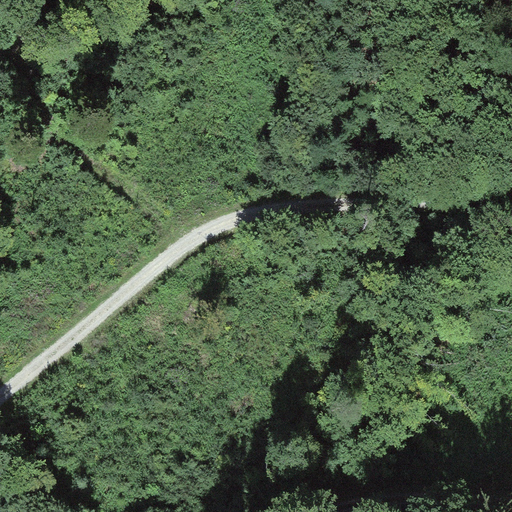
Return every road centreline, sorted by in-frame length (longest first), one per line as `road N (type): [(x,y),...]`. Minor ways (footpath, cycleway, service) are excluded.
road 1 (track): [(511,185),(327,206),(250,230),(78,344),(0,409)]
road 2 (track): [(511,493),(380,496),(295,511)]
